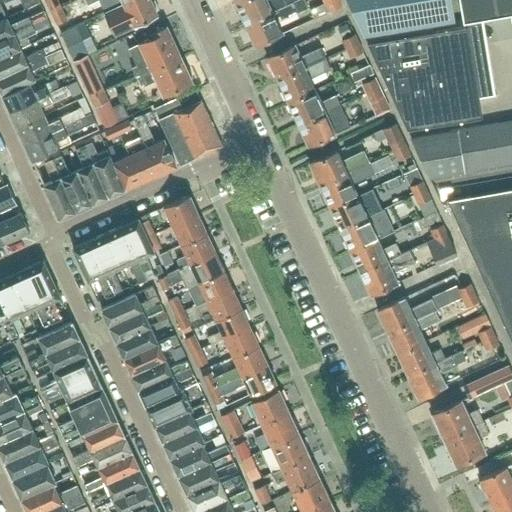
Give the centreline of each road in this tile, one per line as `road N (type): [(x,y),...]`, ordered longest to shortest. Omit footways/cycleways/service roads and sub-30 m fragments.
road 1 (unclassified): [(438,511),(259,141)]
road 2 (unclassified): [(182,511),(101,339),(82,320),(50,237)]
road 3 (unclassified): [(50,237),(259,141)]
road 4 (unclassified): [(259,141),(193,0)]
road 5 (unclassified): [(50,237),(0,118)]
